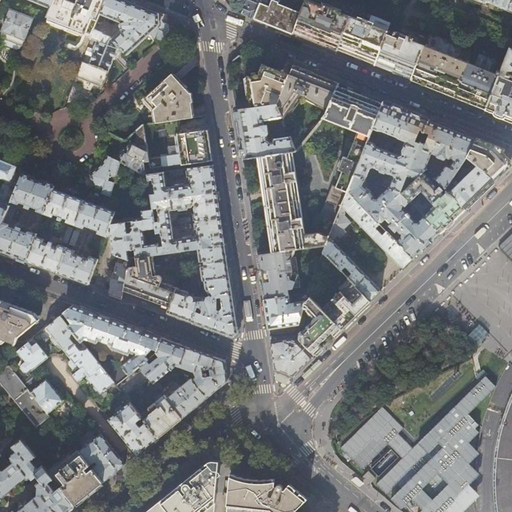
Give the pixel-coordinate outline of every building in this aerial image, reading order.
[(53,0),(50,8),(47,17),(92,34),(94,29),(96,25),(101,13),(106,0),(53,0)] [(128,0),(106,0),(101,13),(115,20),(117,21),(118,20),(122,22),(121,23),(121,25),(121,26),(121,27),(122,28),(112,37),(118,45),(127,55),(137,45),(150,33),(155,39),(164,15),(138,4),(128,0)] [(242,14),(254,19),(261,0),(248,0),(243,13),(242,13),(242,14)] [(261,0),(254,19),(275,27),(292,34),(293,32),(305,0),(292,0),(289,8),(279,4),(280,3),(277,1),(277,0),(261,0)] [(352,14),(317,0),(305,0),(293,32),(316,41),(338,49),(339,48),(350,17),(352,14)] [(511,0),(481,0),(511,12),(511,0)] [(15,38),(23,42),(34,17),(12,8),(4,29),(16,34),(15,38)] [(172,17),(164,15),(155,39),(158,43),(181,22),(181,21),(172,17)] [(359,20),(350,17),(339,48),(354,54),(376,63),(388,31),(373,25),(374,23),(360,17),(359,20)] [(100,32),(94,29),(92,34),(91,38),(99,41),(99,42),(98,41),(96,42),(95,47),(95,49),(96,49),(90,63),(82,60),(76,75),(86,79),(102,86),(108,71),(118,45),(112,37),(110,36),(100,32)] [(394,34),(388,31),(376,63),(375,64),(389,69),(411,78),(424,45),(412,41),(413,38),(395,31),(394,34)] [(461,47),(440,39),(436,50),(457,58),(461,47)] [(436,50),(424,45),(411,78),(424,83),(424,85),(438,90),(442,92),(443,91),(453,95),(453,96),(486,109),(501,70),(498,69),(496,73),(492,71),(483,68),(457,58),(436,50)] [(511,49),(510,48),(501,70),(486,109),(485,110),(511,120),(511,49)] [(483,68),(492,71),(497,60),(488,57),(483,68)] [(277,104),(289,75),(269,66),(263,64),(258,74),(246,77),(247,86),(251,108),(277,104)] [(293,65),(289,75),(277,104),(282,118),(300,94),(328,109),(338,86),(316,77),(312,76),(313,73),(293,65)] [(143,116),(144,124),(194,117),(190,92),(183,84),(173,73),(153,91),(145,98),(154,109),(155,114),(143,116)] [(383,104),(338,86),(328,109),(327,113),(322,118),(357,132),(370,137),(383,104)] [(420,130),(424,132),(429,119),(407,111),(384,101),(383,104),(370,137),(355,174),(365,178),(366,178),(370,168),(373,166),(380,169),(380,170),(386,172),(393,175),(395,178),(393,179),(389,188),(401,193),(407,176),(420,143),(415,142),(420,130)] [(277,104),(251,108),(236,110),(237,119),(239,131),(242,153),(243,158),(258,156),(292,151),(295,150),(289,136),(273,139),(274,142),(271,142),(267,139),(267,135),(268,135),(269,133),(268,125),(264,126),(263,121),(282,118),(277,104)] [(442,124),(429,119),(424,132),(422,138),(427,140),(426,143),(421,141),(420,143),(407,176),(416,179),(422,173),(426,169),(426,168),(425,168),(430,152),(435,154),(436,157),(437,158),(436,159),(439,160),(440,158),(444,160),(446,159),(447,158),(450,159),(452,157),(453,161),(449,167),(446,165),(441,174),(436,179),(442,185),(445,189),(466,156),(477,138),(466,134),(442,124)] [(144,163),(149,162),(149,159),(144,124),(138,130),(139,138),(137,138),(134,144),(132,143),(129,149),(127,152),(125,151),(120,162),(144,175),(148,174),(146,165),(145,165),(144,163)] [(178,155),(149,159),(149,162),(150,169),(213,160),(210,142),(208,130),(178,133),(180,146),(177,146),(178,155)] [(355,174),(370,137),(357,132),(347,157),(343,156),(338,169),(342,171),(335,186),(332,185),(315,227),(319,228),(318,231),(304,233),(292,151),(258,156),(260,175),(268,228),(272,252),(291,250),(326,245),(348,191),(355,174)] [(493,145),(477,138),(466,156),(495,180),(504,171),(508,167),(509,166),(510,164),(510,161),(509,159),(496,146),(493,145)] [(178,155),(177,146),(169,147),(169,156),(178,155)] [(116,176),(120,162),(107,156),(107,159),(105,163),(102,167),(98,169),(97,167),(94,169),(91,171),(92,173),(87,176),(83,176),(86,186),(93,184),(94,186),(102,189),(101,193),(111,197),(114,182),(109,181),(110,176),(113,176),(116,176)] [(490,185),(495,180),(466,156),(445,189),(447,191),(465,209),(472,202),(490,185)] [(0,178),(5,180),(4,184),(16,188),(22,175),(23,171),(16,168),(16,166),(6,162),(0,159),(0,178)] [(152,200),(218,191),(216,178),(214,165),(188,168),(190,183),(166,187),(164,172),(148,174),(149,180),(154,179),(156,193),(151,194),(152,200)] [(427,171),(433,176),(436,173),(430,168),(427,171)] [(422,173),(416,179),(403,194),(410,202),(414,205),(420,198),(417,195),(421,191),(436,206),(432,211),(429,207),(422,214),(425,217),(440,233),(453,220),(465,209),(447,191),(444,195),(438,189),(442,185),(436,179),(433,177),(430,180),(422,173)] [(363,185),(365,178),(355,174),(348,191),(380,224),(381,225),(383,223),(382,222),(384,220),(392,229),(388,233),(414,259),(427,246),(440,233),(425,217),(419,223),(414,223),(415,221),(410,217),(411,216),(408,213),(407,213),(404,210),(402,209),(404,206),(406,207),(410,202),(403,194),(401,193),(389,188),(388,187),(378,198),(373,197),(372,194),(370,191),(368,189),(365,188),(363,185)] [(22,175),(16,188),(11,201),(18,204),(19,202),(38,209),(37,211),(44,213),(53,189),(54,186),(22,175)] [(11,201),(16,188),(4,184),(1,184),(0,187),(0,226),(2,221),(4,217),(9,206),(11,201)] [(84,201),(53,189),(44,213),(44,214),(52,217),(53,214),(68,220),(67,223),(75,226),(84,201)] [(220,205),(218,191),(152,200),(153,208),(159,207),(161,220),(155,221),(156,226),(172,224),(170,209),(192,206),(194,208),(196,221),(222,217),(220,205)] [(375,229),(380,224),(348,191),(326,245),(323,252),(345,275),(348,272),(350,271),(351,273),(352,276),(354,278),(357,279),(357,281),(354,284),(370,301),(381,291),(332,241),(337,236),(339,238),(345,233),(343,230),(350,223),(343,216),(344,214),(344,212),(346,210),(403,269),(414,259),(388,233),(387,231),(382,236),(375,229)] [(115,213),(84,201),(75,226),(83,229),(85,226),(99,231),(98,234),(106,237),(111,224),(115,213)] [(9,206),(4,217),(9,219),(11,219),(14,209),(13,207),(9,206)] [(145,245),(143,231),(156,229),(156,226),(155,221),(153,209),(141,211),(143,220),(131,221),(133,229),(131,233),(127,233),(126,222),(111,224),(106,237),(111,237),(113,255),(119,257),(130,260),(130,259),(129,259),(127,250),(135,249),(136,257),(153,255),(160,254),(159,247),(158,243),(145,245)] [(223,230),(222,217),(196,221),(198,235),(197,236),(196,236),(174,239),(172,224),(156,226),(156,229),(157,233),(162,232),(165,246),(159,247),(160,254),(197,248),(226,244),(223,230)] [(10,224),(2,221),(0,226),(0,252),(10,256),(26,262),(35,237),(36,234),(29,231),(28,233),(9,226),(10,224)] [(62,243),(68,245),(73,230),(68,228),(62,243)] [(68,245),(74,247),(79,233),(73,230),(68,245)] [(511,235),(500,246),(511,258),(511,235)] [(44,240),(35,237),(26,262),(40,267),(57,273),(66,249),(59,246),(57,249),(52,247),(47,245),(43,244),(44,240)] [(190,294),(189,292),(177,287),(169,307),(167,313),(182,318),(210,329),(233,337),(239,332),(234,304),(228,260),(226,244),(197,248),(199,262),(204,261),(204,264),(205,266),(200,267),(202,279),(199,280),(200,287),(205,286),(205,289),(210,295),(207,297),(203,296),(203,293),(200,292),(201,296),(196,296),(193,294),(192,294),(190,294)] [(452,296),(508,352),(511,347),(511,263),(496,248),(465,279),(467,281),(452,296)] [(66,249),(57,273),(70,277),(88,284),(97,260),(90,257),(88,260),(74,255),(75,252),(66,249)] [(299,282),(295,260),(293,261),(291,250),(272,252),(257,254),(261,281),(264,299),(289,296),(287,284),(299,282)] [(153,255),(136,257),(131,258),(130,259),(130,261),(123,290),(149,300),(169,307),(177,287),(162,281),(162,280),(162,279),(162,277),(162,276),(161,276),(160,275),(156,275),(153,255)] [(123,290),(130,261),(130,260),(119,257),(110,295),(115,297),(121,299),(123,290)] [(357,314),(370,301),(354,284),(348,278),(337,289),(339,292),(338,293),(336,292),(335,296),(332,298),(333,299),(322,309),(341,329),(357,314)] [(307,293),(300,294),(301,302),(290,304),(289,296),(264,299),(266,314),(268,329),(299,324),(300,324),(302,316),(304,308),(305,303),(307,294),(307,293)] [(305,303),(304,308),(307,308),(307,310),(314,318),(313,321),(300,334),(300,339),(315,355),(322,348),(317,343),(320,340),(323,340),(327,336),(327,333),(330,331),(334,336),(341,329),(322,309),(311,298),(305,303)] [(0,337),(16,343),(19,332),(36,320),(32,315),(0,303),(0,337)] [(72,323),(68,326),(80,341),(81,341),(84,338),(96,343),(97,339),(112,345),(111,348),(128,354),(129,352),(133,353),(136,351),(137,353),(122,365),(126,370),(112,380),(116,385),(140,366),(147,361),(149,359),(145,355),(152,349),(157,350),(162,338),(119,322),(73,305),(64,312),(72,323)] [(66,352),(80,341),(68,326),(60,316),(37,335),(45,344),(52,339),(51,341),(54,345),(56,345),(58,343),(66,352)] [(490,335),(481,325),(468,337),(479,345),(490,335)] [(297,341),(300,339),(297,335),(270,337),(272,353),(275,369),(284,372),(288,374),(293,376),(312,357),(297,341)] [(174,342),(162,338),(157,350),(156,353),(160,358),(150,365),(147,361),(140,366),(149,377),(160,391),(163,389),(156,381),(175,365),(180,367),(187,347),(174,342)] [(25,372),(28,373),(32,370),(39,365),(47,358),(32,339),(17,352),(25,362),(21,365),(21,368),(20,368),(24,373),(25,372)] [(94,358),(81,341),(80,341),(66,352),(73,361),(71,362),(70,364),(73,368),(75,368),(77,366),(80,369),(94,358)] [(205,353),(187,347),(180,367),(195,372),(196,376),(192,379),(207,397),(216,390),(228,380),(225,360),(205,353)] [(94,358),(80,369),(72,375),(77,381),(84,376),(86,373),(86,375),(88,377),(88,378),(92,383),(93,383),(98,389),(101,393),(104,391),(112,399),(122,392),(116,385),(112,380),(94,358)] [(28,389),(28,388),(23,383),(6,361),(0,366),(0,382),(14,400),(28,389)] [(125,396),(149,377),(140,366),(116,385),(122,392),(125,396)] [(31,376),(23,383),(28,388),(36,382),(31,376)] [(195,408),(207,397),(192,379),(191,378),(174,393),(172,391),(170,393),(172,394),(167,399),(182,418),(195,408)] [(47,380),(31,392),(48,414),(64,401),(57,392),(47,380)] [(31,392),(28,389),(14,400),(37,428),(46,420),(51,417),(48,414),(31,392)] [(164,395),(140,414),(142,416),(147,422),(158,437),(170,427),(182,418),(167,399),(164,395)] [(137,420),(142,416),(140,414),(130,402),(108,419),(115,428),(137,455),(141,451),(148,446),(159,437),(158,437),(147,422),(141,427),(139,426),(136,422),(137,420)] [(51,417),(46,420),(51,426),(55,422),(51,417)] [(101,434),(79,451),(104,482),(114,473),(125,464),(111,446),(101,434)] [(0,470),(0,499),(10,491),(14,495),(19,491),(20,491),(26,486),(23,482),(32,475),(33,476),(36,474),(41,482),(38,484),(41,488),(41,494),(28,504),(27,503),(26,504),(24,503),(22,503),(21,505),(20,507),(21,508),(20,509),(20,510),(17,511),(14,511),(12,511),(65,511),(74,505),(60,487),(55,491),(48,482),(53,479),(49,474),(21,440),(13,447),(17,452),(13,455),(13,459),(15,462),(3,472),(0,470)] [(78,450),(49,474),(53,479),(60,487),(74,505),(89,493),(104,482),(79,451),(78,450)] [(214,511),(218,460),(210,460),(189,476),(192,481),(190,483),(188,481),(187,481),(186,481),(184,482),(183,483),(183,484),(183,487),(184,487),(181,490),(178,485),(164,497),(149,509),(150,511),(214,511)] [(294,511),(308,499),(303,495),(298,491),(289,483),(284,489),(283,486),(283,485),(282,484),(280,483),(279,483),(277,483),(276,484),(275,484),(276,477),(273,478),(269,479),(262,479),(253,478),(242,477),(237,475),(230,472),(227,511),(294,511)]
